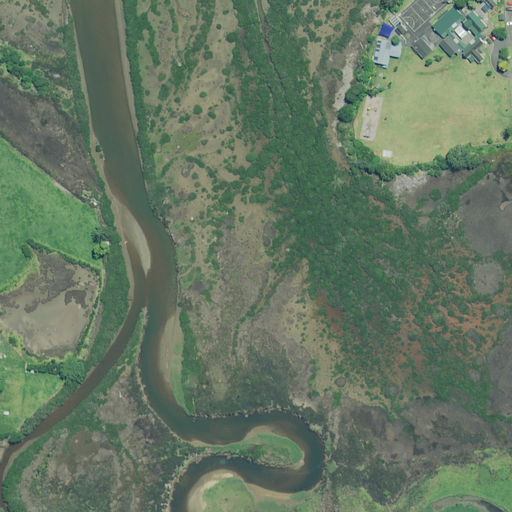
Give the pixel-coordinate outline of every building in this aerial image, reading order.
[(493,0),(485,0),(492,9),(497,4),(493,0)] [(450,31),(463,20),(467,16),(460,8),(458,10),(455,6),(433,26),(445,40),(452,33),(450,31)] [(467,16),(463,20),(477,35),(487,26),(473,10),(467,16)] [(394,27),(401,21),(394,14),(388,20),(394,27)] [(402,35),(407,30),(401,24),(396,29),(402,35)] [(460,52),(465,48),(452,33),(445,40),(440,44),(452,56),(456,52),(458,54),(460,52)] [(465,48),(460,52),(465,58),(471,53),(480,63),(485,59),(480,54),(483,51),(480,48),(484,43),(480,39),(484,36),(481,33),(478,36),(465,48)] [(424,58),(433,50),(421,38),(413,46),(424,58)] [(400,57),(402,44),(377,39),(372,62),(383,64),(382,67),(387,68),(390,55),(400,57)]
